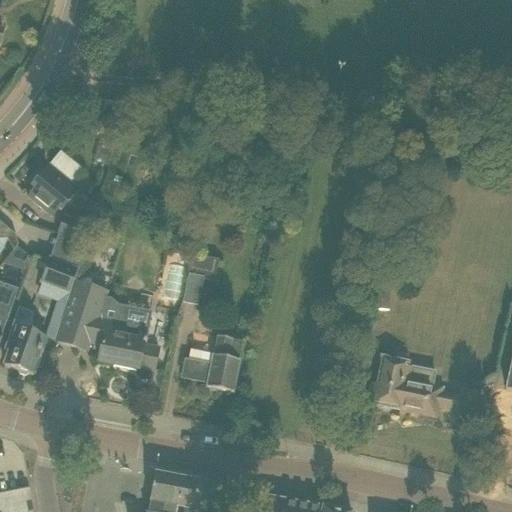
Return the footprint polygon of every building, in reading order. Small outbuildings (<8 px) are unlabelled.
[(120,122),(114,114),(112,111),(97,123),(108,135),(122,124),(120,122)] [(32,202),(51,218),(58,210),(60,212),(78,190),(49,166),(31,188),(39,194),(32,202)] [(64,218),(58,236),(86,246),(93,228),(64,218)] [(0,240),(7,240),(12,234),(0,223),(0,240)] [(25,259),(10,252),(5,264),(20,271),(25,259)] [(217,261),(193,256),(192,257),(191,257),(182,303),(182,304),(197,307),(203,277),(214,280),(217,261)] [(78,271),(50,260),(41,282),(70,293),(78,271)] [(388,282),(371,282),(371,310),(388,310),(388,282)] [(0,342),(2,338),(4,330),(7,322),(9,314),(18,291),(0,284),(0,342)] [(138,371),(139,368),(154,372),(159,350),(146,348),(152,313),(119,307),(112,300),(104,298),(106,295),(77,285),(74,284),(53,342),(56,343),(78,350),(79,348),(89,343),(102,345),(98,363),(114,366),(113,368),(136,372),(136,370),(138,371)] [(4,351),(9,353),(4,367),(18,371),(20,375),(25,377),(29,375),(33,377),(46,339),(32,334),(32,314),(19,309),(4,351)] [(232,394),(236,374),(243,343),(217,338),(213,357),(212,357),(210,367),(185,362),(182,379),(208,384),(207,389),(232,394)] [(442,390),(431,388),(435,372),(411,367),(411,369),(385,363),(377,403),(411,410),(410,413),(436,418),(438,408),(457,412),(456,416),(471,419),(476,395),(461,392),(459,399),(441,395),(442,390)] [(221,511),(223,509),(227,489),(225,489),(224,490),(199,485),(199,484),(155,475),(147,511),(221,511)] [(281,511),(284,502),(265,498),(263,511),(281,511)] [(321,511),(323,509),(284,502),(281,511),(321,511)]
